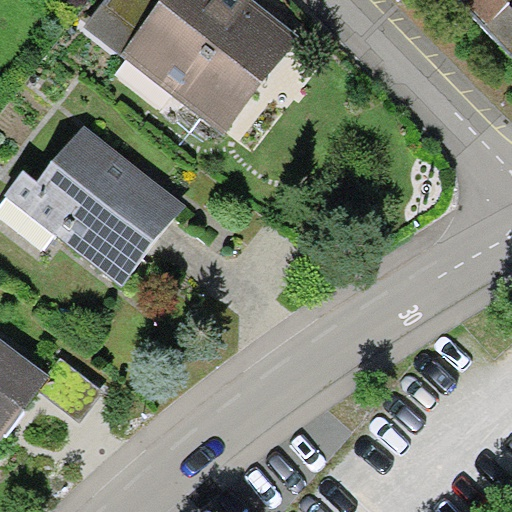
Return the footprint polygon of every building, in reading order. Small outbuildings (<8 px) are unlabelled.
[(104,0),(80,31),(215,139),(292,43),(238,0),(104,0)] [(511,0),(450,0),(479,33),(511,3),(511,0)] [(180,215),(74,131),(27,190),(11,177),(0,191),(0,230),(37,259),(51,240),(118,293),(180,215)] [(37,386),(0,357),(0,433),(28,398),(37,386)] [(53,365),(37,386),(28,398),(73,432),(98,400),(53,365)]
